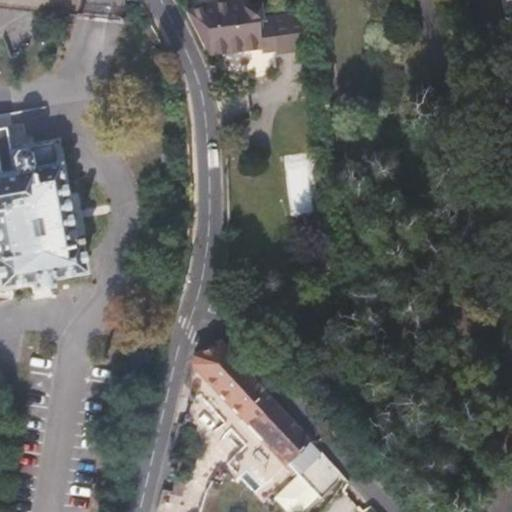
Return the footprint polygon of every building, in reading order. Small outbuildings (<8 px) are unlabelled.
[(0,0),(0,8),(59,16),(61,0),(0,0)] [(240,3),(199,6),(179,12),(179,13),(197,52),(252,44),(266,42),(267,50),(268,53),(306,47),(302,19),(258,23),(257,8),(241,9),(240,3)] [(253,52),(267,50),(266,42),(252,44),(253,52)] [(70,234),(58,158),(55,159),(53,142),(52,139),(50,138),(22,145),(21,144),(12,146),(8,152),(4,126),(2,114),(0,114),(0,283),(30,278),(31,287),(50,283),(49,275),(75,270),(78,270),(83,269),(77,237),(76,237),(75,233),(70,234)] [(0,283),(0,291),(31,287),(30,278),(0,283)] [(262,389),(252,377),(218,340),(195,354),(192,363),(194,365),(286,462),(299,476),(274,498),(286,511),(306,511),(320,499),(344,478),(331,463),(310,440),(262,389)] [(286,462),(194,365),(193,369),(191,366),(191,370),(204,384),(201,397),(225,423),(229,428),(273,475),(262,485),(274,498),(299,476),(286,462)] [(204,384),(191,370),(190,371),(190,373),(187,384),(201,397),(204,384)] [(220,482),(226,472),(220,468),(219,468),(212,479),(220,483),(220,482)] [(182,496),(187,479),(178,476),(173,495),(182,496)] [(217,494),(221,482),(220,482),(220,483),(212,479),(206,489),(205,490),(217,494)] [(272,511),(273,511),(217,494),(205,490),(200,508),(211,511),(272,511)]
